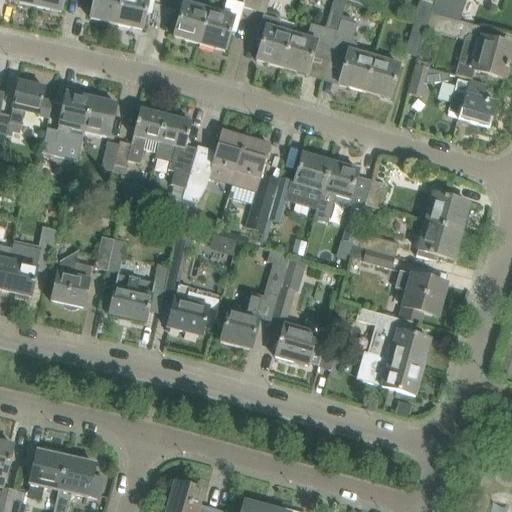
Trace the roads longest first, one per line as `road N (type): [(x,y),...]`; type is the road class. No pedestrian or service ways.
road 1 (residential): [(511,186),(483,169),(127,66),(0,40)]
road 2 (residential): [(443,455),(158,372),(0,336)]
road 3 (residential): [(145,433),(425,511)]
road 4 (residential): [(443,455),(511,210)]
road 5 (residential): [(0,398),(145,433)]
